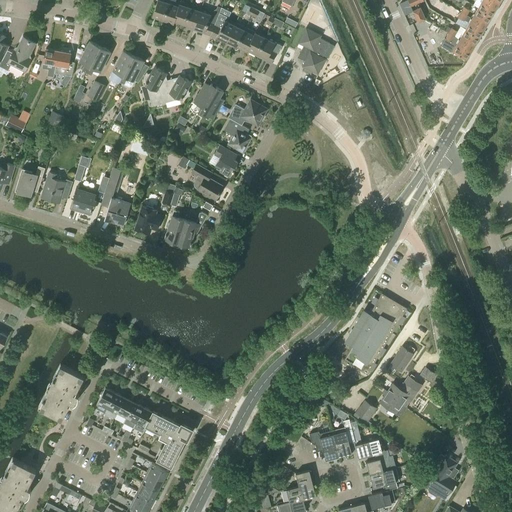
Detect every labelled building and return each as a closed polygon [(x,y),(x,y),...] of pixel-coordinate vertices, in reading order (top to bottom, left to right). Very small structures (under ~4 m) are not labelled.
[(169,0),(157,0),(152,16),(163,19),(169,0)] [(179,3),(169,0),(163,19),(173,23),(181,1),(180,1),(179,3)] [(491,15),(497,5),(489,0),(482,0),(478,8),(491,15)] [(191,5),(181,1),(173,23),(174,23),(174,21),(184,24),(191,5)] [(201,8),(191,5),(184,24),(194,27),(193,29),(194,30),(201,8)] [(463,6),(460,12),(467,15),(470,10),(463,6)] [(425,19),(420,7),(413,11),(418,22),(425,19)] [(201,8),(194,30),(210,35),(215,24),(219,15),(211,11),(202,8),(201,8)] [(478,8),(472,18),(485,26),(491,15),(478,8)] [(220,12),(219,15),(215,24),(210,35),(226,43),(236,23),(235,25),(227,21),(227,19),(226,18),(227,16),(220,12)] [(464,21),(464,20),(467,15),(460,12),(457,17),(464,21)] [(485,26),(472,18),(467,15),(464,20),(469,23),(466,29),(479,36),(485,26)] [(274,18),(270,16),(266,22),(271,25),(274,18)] [(286,21),(297,25),(299,21),(287,17),(286,21)] [(245,28),(236,23),(226,43),(227,41),(236,46),(245,28)] [(454,36),(458,31),(451,27),(448,33),(454,36)] [(255,32),(245,28),(236,46),(246,50),(255,32)] [(297,57),(306,61),(304,66),(317,72),(324,59),(322,58),(330,43),(319,37),(320,35),(306,28),(299,42),(304,44),(297,57)] [(459,39),(473,47),(479,36),(466,29),(462,35),(457,32),(454,36),(459,39)] [(265,37),(255,32),(246,50),(256,55),(265,37)] [(0,63),(7,50),(9,45),(2,42),(5,36),(0,33),(0,63)] [(454,36),(448,33),(445,38),(451,42),(454,36)] [(7,50),(0,63),(0,71),(6,74),(11,65),(24,72),(31,59),(30,55),(36,43),(28,39),(29,38),(23,35),(19,42),(20,42),(16,51),(14,50),(13,52),(7,50)] [(466,58),(473,47),(459,39),(454,36),(451,42),(447,50),(452,53),(453,50),(466,58)] [(275,42),(265,37),(256,55),(271,63),(277,52),(271,50),(275,42)] [(82,70),(86,72),(100,46),(89,40),(79,60),(85,63),(82,70)] [(91,75),(94,70),(100,73),(111,51),(100,46),(86,72),(91,75)] [(55,69),(56,64),(58,50),(46,48),(42,68),(48,69),(47,75),(54,76),(54,73),(55,69)] [(119,84),(120,82),(133,55),(123,49),(110,75),(111,75),(109,79),(119,84)] [(69,61),(71,52),(58,50),(56,64),(55,69),(54,73),(71,75),(74,62),(69,61)] [(120,82),(124,84),(129,87),(131,86),(134,80),(138,82),(149,66),(143,63),(144,60),(133,55),(120,82)] [(151,102),(156,104),(167,85),(162,82),(166,73),(164,72),(163,69),(161,70),(154,66),(150,73),(147,74),(145,78),(146,81),(144,84),(147,85),(151,102)] [(169,80),(167,85),(156,104),(179,98),(182,99),(183,97),(186,96),(188,92),(187,89),(191,82),(185,78),(184,76),(182,76),(179,75),(174,83),(169,80)] [(94,80),(87,94),(93,98),(100,83),(94,80)] [(224,99),(220,97),(223,91),(211,83),(210,85),(205,82),(198,94),(197,93),(194,99),(195,100),(194,102),(203,107),(200,112),(208,117),(209,116),(213,118),(224,99)] [(106,86),(100,83),(93,98),(98,100),(106,86)] [(265,115),(265,114),(268,108),(250,98),(244,109),(235,104),(228,117),(230,118),(223,129),(233,135),(228,143),(243,152),(244,150),(244,151),(247,146),(246,146),(251,137),(246,134),(249,129),(242,125),(245,118),(258,126),(261,120),(263,120),(265,115)] [(123,119),(120,110),(114,120),(121,123),(123,119)] [(59,125),(64,116),(52,111),(48,120),(59,125)] [(150,113),(143,127),(153,124),(150,113)] [(26,121),(19,118),(14,129),(21,132),(26,121)] [(178,124),(174,130),(181,134),(185,128),(178,124)] [(207,129),(201,126),(198,131),(204,134),(207,129)] [(362,134),(366,136),(370,135),(370,131),(366,127),(362,130),(362,134)] [(130,150),(147,155),(150,145),(133,140),(130,150)] [(232,170),(233,171),(234,169),(233,169),(237,162),(231,158),(234,153),(220,145),(215,154),(220,157),(216,164),(222,168),(220,171),(229,176),(232,170)] [(194,167),(196,164),(183,156),(178,164),(185,168),(188,163),(194,167)] [(3,181),(9,182),(14,165),(5,162),(3,168),(0,166),(0,185),(1,186),(3,181)] [(74,179),(81,181),(85,166),(79,163),(74,179)] [(196,164),(194,167),(192,171),(198,175),(195,181),(194,183),(194,184),(195,186),(196,187),(198,188),(197,189),(216,199),(223,186),(209,178),(212,173),(196,164)] [(36,172),(22,168),(15,189),(30,194),(31,190),(37,192),(45,168),(38,165),(36,172)] [(113,166),(107,185),(102,203),(109,205),(112,196),(119,173),(113,171),(114,167),(113,166)] [(73,181),(66,179),(65,181),(55,178),(56,174),(49,172),(41,197),(47,199),(48,201),(52,202),(53,200),(59,202),(61,197),(67,198),(73,181)] [(174,192),(173,192),(176,185),(169,183),(167,190),(166,189),(162,202),(170,205),(170,204),(174,192)] [(70,208),(91,214),(97,193),(88,190),(88,189),(77,185),(70,208)] [(180,194),(174,192),(170,204),(176,206),(180,194)] [(112,196),(109,205),(105,219),(124,225),(131,202),(112,196)] [(203,206),(210,210),(213,205),(206,201),(203,206)] [(157,210),(146,207),(142,205),(135,228),(138,229),(139,231),(144,233),(146,232),(149,233),(151,227),(157,229),(161,215),(156,213),(157,210)] [(171,240),(177,242),(184,219),(178,217),(179,212),(174,210),(165,238),(165,239),(166,240),(169,241),(170,241),(171,240)] [(196,222),(184,219),(177,242),(183,244),(184,245),(184,246),(188,247),(190,247),(190,246),(192,241),(191,240),(195,230),(198,231),(207,215),(202,212),(199,212),(196,222)] [(348,342),(336,358),(336,359),(350,369),(352,365),(367,375),(407,308),(382,293),(370,314),(364,311),(346,341),(348,342)] [(391,364),(402,371),(413,354),(403,346),(391,364)] [(62,419),(71,402),(74,403),(75,402),(77,401),(78,398),(78,396),(78,394),(75,393),(84,375),(63,364),(41,408),(62,419)] [(420,374),(430,380),(434,373),(425,367),(420,374)] [(407,375),(399,387),(394,384),(388,391),(395,396),(394,398),(402,403),(405,398),(411,402),(422,385),(407,375)] [(105,387),(97,403),(107,408),(115,392),(105,387)] [(380,402),(395,412),(402,403),(394,398),(395,396),(388,391),(380,402)] [(114,417),(116,413),(125,397),(115,392),(107,408),(105,412),(114,417)] [(116,413),(126,418),(134,402),(125,397),(116,413)] [(365,400),(363,403),(356,412),(368,421),(377,408),(365,400)] [(144,407),(134,402),(126,418),(136,423),(144,407)] [(153,411),(144,407),(136,423),(145,428),(154,411),(153,411)] [(181,425),(154,411),(145,428),(146,428),(148,425),(161,431),(158,436),(167,440),(158,458),(171,465),(185,437),(187,438),(192,428),(182,423),(181,425)] [(345,426),(344,426),(332,430),(338,454),(345,453),(345,454),(352,452),(349,443),(355,441),(355,439),(352,430),(349,418),(343,420),(345,426)] [(312,443),(315,442),(317,451),(323,449),(326,459),(332,457),(332,456),(338,454),(332,430),(319,433),(319,431),(309,433),(312,443)] [(281,444),(296,446),(297,439),(282,437),(281,444)] [(375,453),(384,450),(380,437),(375,439),(355,444),(357,451),(359,457),(365,456),(375,453)] [(138,448),(147,453),(150,448),(140,443),(138,448)] [(388,449),(384,450),(375,453),(376,458),(367,461),(368,468),(370,467),(371,474),(396,467),(393,454),(389,455),(388,449)] [(437,469),(437,468),(430,479),(432,487),(439,491),(441,490),(446,493),(449,493),(455,482),(455,480),(451,477),(452,476),(451,474),(450,474),(457,462),(445,455),(437,469)] [(24,463),(16,459),(15,459),(0,487),(0,505),(12,511),(14,511),(23,496),(26,497),(28,496),(29,495),(30,492),(31,490),(31,488),(27,487),(36,470),(24,463)] [(152,462),(147,472),(163,480),(168,470),(152,462)] [(399,480),(396,467),(371,474),(373,480),(372,480),(373,487),(383,484),(384,490),(391,488),(392,489),(398,487),(396,481),(399,480)] [(311,476),(309,469),(296,473),(299,485),(303,499),(303,498),(316,495),(314,489),(313,489),(310,476),(311,476)] [(147,472),(142,481),(158,490),(163,480),(147,472)] [(142,481),(137,491),(153,499),(158,490),(142,481)] [(62,484),(57,482),(55,486),(65,491),(67,487),(62,484)] [(292,511),(302,511),(307,511),(303,498),(303,499),(299,485),(286,489),(290,501),(292,511)] [(65,491),(70,494),(74,496),(76,492),(67,487),(65,491)] [(368,494),(372,507),(395,502),(392,489),(391,488),(384,490),(368,494)] [(137,491),(132,501),(148,509),(153,499),(137,491)] [(87,496),(82,504),(87,507),(91,498),(87,496)] [(264,499),(258,509),(266,507),(264,499)] [(54,511),(57,507),(47,501),(41,511),(54,511)] [(129,511),(146,511),(148,509),(132,501),(127,511),(129,511)] [(292,511),(290,501),(277,504),(279,511),(292,511)] [(104,511),(107,507),(96,502),(94,506),(91,511),(92,511),(104,511)] [(367,511),(365,502),(358,504),(358,505),(352,507),(353,511),(373,511),(373,510),(367,511)]
